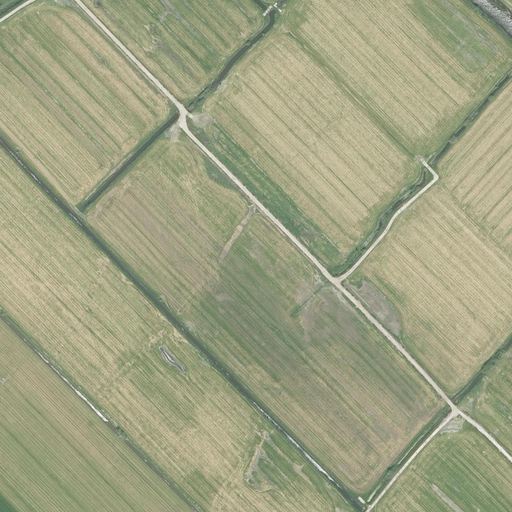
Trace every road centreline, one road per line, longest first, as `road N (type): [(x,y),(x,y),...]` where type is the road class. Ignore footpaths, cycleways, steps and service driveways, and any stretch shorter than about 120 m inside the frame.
road 1 (track): [(511,460),(186,131),(178,105),(77,0)]
road 2 (track): [(335,282),(434,180),(422,161)]
road 3 (track): [(456,410),(367,511)]
